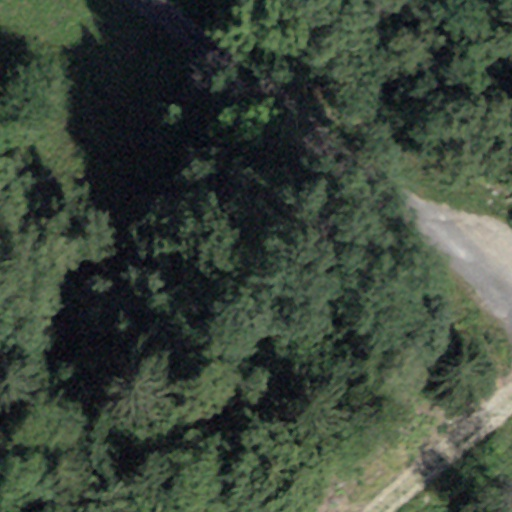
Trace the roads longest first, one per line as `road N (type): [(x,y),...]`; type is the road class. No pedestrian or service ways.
road 1 (track): [(125,0),(511,276)]
road 2 (track): [(511,397),(385,511)]
